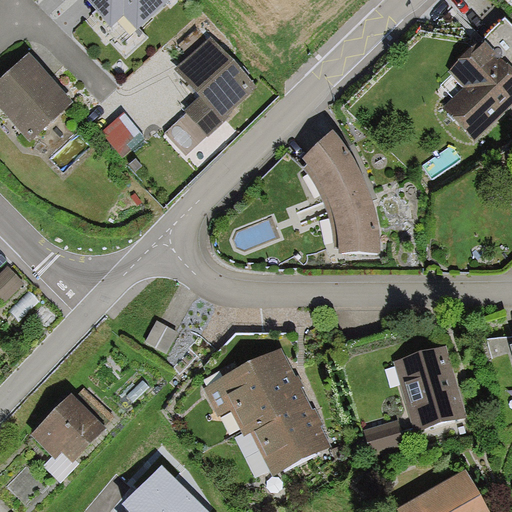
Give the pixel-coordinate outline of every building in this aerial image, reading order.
[(170,0),(82,0),(109,30),(127,14),(139,27),(170,0)] [(511,70),(511,27),(503,19),(449,72),(469,92),(445,115),(473,144),(511,105),(511,77),(509,74),(511,70)] [(259,87),(212,36),(175,69),(199,96),(184,109),(207,134),(259,87)] [(68,101),(31,57),(0,82),(0,107),(25,137),(68,101)] [(329,132),(299,161),(317,185),(328,213),(334,252),(376,251),(371,203),(354,162),(329,132)] [(178,333),(156,321),(144,344),(165,356),(178,333)] [(278,348),(202,386),(218,418),(238,408),(270,472),(326,444),(278,348)] [(441,353),(394,366),(413,432),(461,418),(441,353)] [(106,427),(71,394),(30,437),(53,458),(60,451),(72,462),(106,427)] [(395,428),(363,434),(367,456),(399,450),(395,428)] [(164,464),(123,504),(130,511),(129,511),(209,511),(200,502),(179,480),(164,464)] [(489,511),(463,468),(394,510),(394,511),(489,511)]
